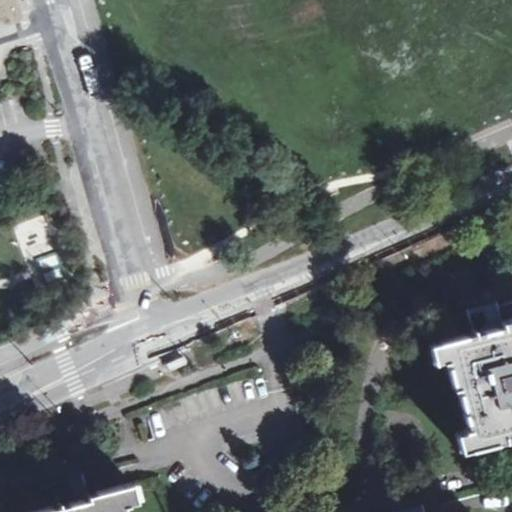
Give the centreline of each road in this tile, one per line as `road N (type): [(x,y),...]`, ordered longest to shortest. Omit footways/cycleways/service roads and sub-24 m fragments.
road 1 (tertiary): [(144,341),(511,184)]
road 2 (unclassified): [(43,0),(144,341)]
road 3 (tertiary): [(0,404),(144,341)]
